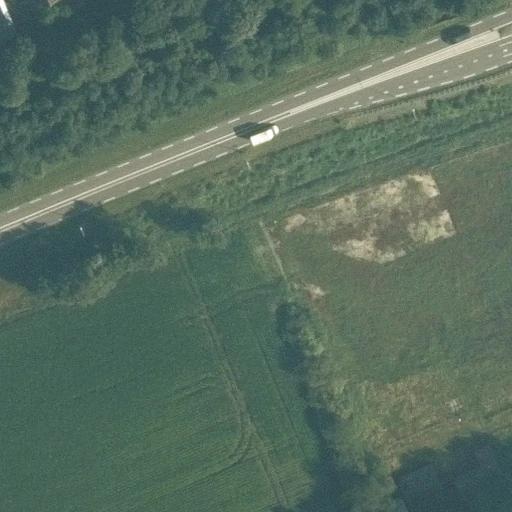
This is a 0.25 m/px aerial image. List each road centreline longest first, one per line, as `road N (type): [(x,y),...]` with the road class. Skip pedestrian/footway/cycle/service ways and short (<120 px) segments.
road 1 (primary): [(511,14),(0,222)]
road 2 (primary): [(0,238),(511,59)]
